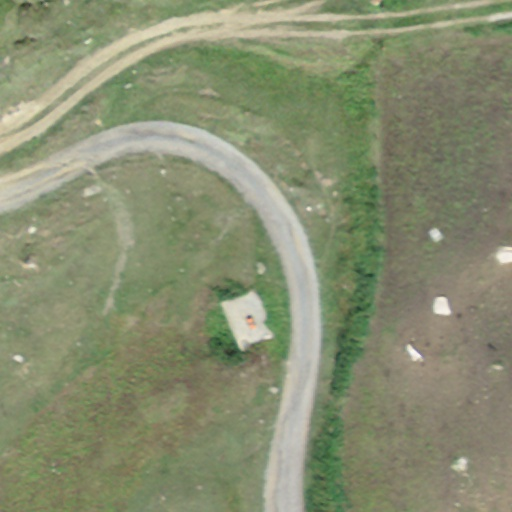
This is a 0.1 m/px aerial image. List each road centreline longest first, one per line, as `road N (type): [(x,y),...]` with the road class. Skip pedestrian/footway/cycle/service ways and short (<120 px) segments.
road 1 (track): [(288,511),(283,490),(307,333),(299,257),(279,203),(244,161),(181,131),(0,192)]
road 2 (track): [(0,149),(103,57),(176,30),(511,3)]
